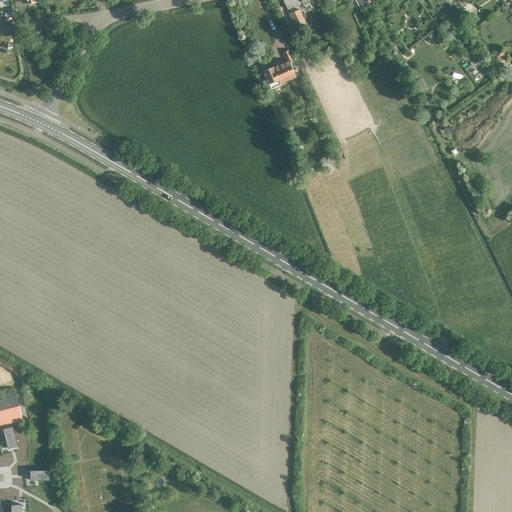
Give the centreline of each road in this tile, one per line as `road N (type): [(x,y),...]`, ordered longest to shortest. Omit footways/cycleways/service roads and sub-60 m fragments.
road 1 (secondary): [(511,394),(41,123)]
road 2 (tertiary): [(41,123),(69,65),(105,18)]
